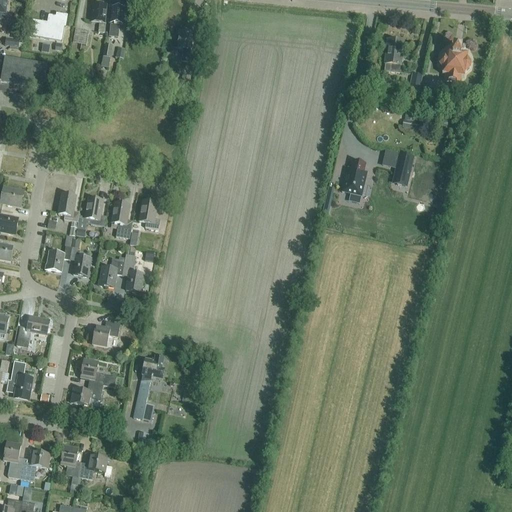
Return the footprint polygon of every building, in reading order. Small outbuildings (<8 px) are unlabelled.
[(105,34),(106,25),(104,25),(106,7),(93,5),(92,24),(99,24),(98,34),(105,34)] [(112,8),(110,24),(109,37),(118,38),(119,25),(122,25),(124,9),(119,9),(118,8),(115,7),(114,8),(112,8)] [(62,44),(65,23),(67,16),(62,15),(62,16),(58,22),(55,22),(55,17),(48,16),(47,23),(32,21),(29,38),(62,44)] [(86,44),(88,33),(81,31),(79,43),(86,44)] [(191,51),(192,34),(179,33),(177,50),(182,50),(181,63),(189,64),(190,51),(191,51)] [(22,49),(23,41),(6,39),(5,47),(22,49)] [(399,75),(403,43),(387,41),(384,65),(385,65),(384,73),(399,75)] [(105,46),(103,58),(101,68),(108,69),(112,47),(105,46)] [(470,70),(471,64),(467,59),(467,55),(464,55),(465,50),(449,48),(449,52),(445,52),(445,56),(440,60),(439,66),(443,71),(442,75),(445,76),(444,84),(445,97),(455,98),(459,86),(461,78),(464,78),(465,74),(470,70)] [(118,49),(116,59),(123,60),(125,50),(118,49)] [(43,93),(47,67),(4,60),(0,59),(0,92),(28,98),(29,90),(43,93)] [(419,96),(423,77),(412,74),(408,93),(419,96)] [(190,77),(183,76),(180,90),(187,92),(190,77)] [(94,104),(96,88),(84,86),(82,103),(94,104)] [(418,108),(407,106),(406,113),(409,114),(408,123),(404,122),(402,129),(418,132),(419,125),(415,124),(418,108)] [(399,152),(395,169),(391,185),(396,186),(405,188),(412,155),(399,152)] [(367,174),(364,173),(366,166),(352,163),(351,170),(348,169),(342,193),(361,198),(367,174)] [(374,177),(382,178),(383,169),(375,168),(374,177)] [(0,211),(1,212),(3,206),(20,209),(23,193),(4,190),(0,189),(0,211)] [(79,218),(79,214),(73,213),(76,198),(62,196),(58,216),(65,217),(64,222),(78,224),(79,218)] [(79,224),(77,231),(85,233),(87,226),(104,229),(106,219),(100,218),(103,202),(88,200),(85,219),(79,218),(78,224),(79,224)] [(159,231),(160,222),(154,221),(157,205),(143,203),(139,224),(146,225),(145,229),(159,231)] [(118,226),(117,231),(116,239),(130,241),(133,223),(127,222),(129,207),(115,205),(111,225),(118,226)] [(0,217),(1,212),(0,211),(0,233),(15,237),(18,221),(0,217)] [(77,231),(76,238),(84,240),(85,233),(77,231)] [(155,250),(156,243),(144,241),(142,247),(155,250)] [(0,261),(10,264),(12,249),(0,246),(0,261)] [(64,261),(69,262),(72,249),(65,248),(64,256),(49,253),(46,271),(61,274),(64,261)] [(78,250),(72,249),(69,262),(75,263),(73,276),(88,279),(91,261),(76,258),(78,250)] [(144,276),(133,274),(136,258),(126,256),(124,265),(125,265),(122,277),(128,278),(126,292),(141,294),(144,276)] [(125,265),(124,265),(123,264),(124,260),(119,259),(119,261),(112,260),(110,270),(102,269),(99,287),(114,290),(116,276),(122,277),(125,265)] [(0,339),(4,340),(5,337),(8,318),(0,316),(0,339)] [(20,328),(18,340),(16,348),(28,350),(31,335),(46,338),(50,322),(30,318),(27,330),(20,328)] [(118,339),(120,326),(106,323),(105,329),(96,328),(92,346),(106,349),(108,337),(118,339)] [(28,359),(29,352),(19,350),(18,357),(28,359)] [(162,370),(164,360),(155,358),(155,361),(152,361),(151,362),(145,361),(142,377),(134,420),(151,423),(153,412),(145,410),(150,383),(151,379),(162,382),(164,371),(162,370)] [(117,379),(105,377),(96,375),(98,364),(84,361),(81,379),(90,381),(88,387),(103,390),(103,388),(115,390),(117,379)] [(0,384),(6,386),(8,375),(7,375),(9,363),(2,362),(0,371),(0,370),(0,384)] [(14,363),(11,382),(17,383),(15,395),(14,398),(29,401),(33,381),(23,380),(26,365),(14,363)] [(100,403),(103,390),(88,387),(87,393),(74,390),(71,404),(89,408),(91,401),(100,403)] [(152,449),(154,437),(139,434),(137,447),(152,449)] [(21,481),(24,461),(18,460),(21,446),(7,444),(4,462),(10,463),(8,478),(9,479),(21,481)] [(79,479),(82,465),(76,464),(78,450),(64,448),(61,466),(67,468),(66,477),(73,478),(71,486),(78,487),(79,480),(79,479)] [(34,484),(37,468),(48,470),(50,456),(32,453),(30,462),(24,461),(21,481),(34,484)] [(112,469),(106,468),(108,461),(89,457),(87,466),(82,465),(79,479),(79,480),(92,482),(94,472),(105,474),(105,478),(107,478),(109,477),(111,476),(112,469)] [(23,498),(24,488),(17,487),(16,497),(23,498)] [(87,494),(81,489),(77,494),(83,499),(87,494)] [(20,511),(22,503),(9,501),(7,510),(0,509),(0,511),(20,511)] [(33,511),(35,506),(22,503),(20,511),(33,511)]
